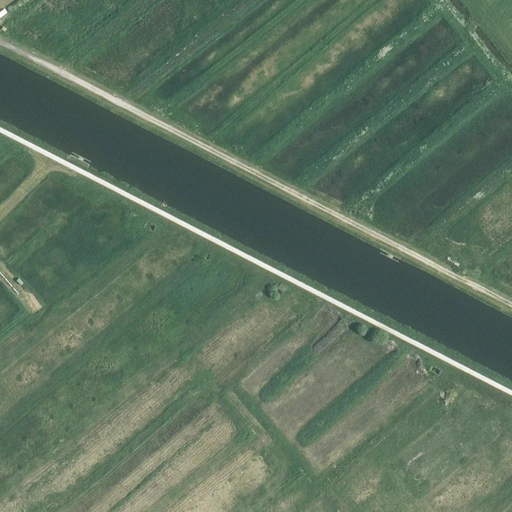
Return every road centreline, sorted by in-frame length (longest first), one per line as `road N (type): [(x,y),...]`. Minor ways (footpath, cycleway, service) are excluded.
road 1 (track): [(511,399),(0,135)]
road 2 (unclassified): [(511,304),(0,41)]
